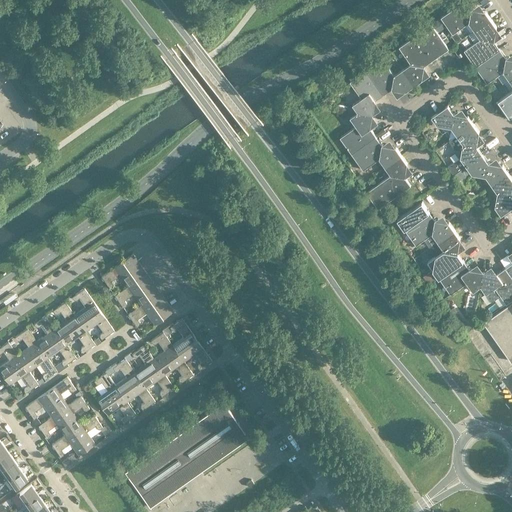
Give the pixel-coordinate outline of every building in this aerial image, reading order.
[(465,0),(464,0),(441,17),(453,33),(469,22),(475,30),(491,19),(485,10),(471,8),(465,0)] [(434,22),(440,30),(445,27),(439,19),(434,22)] [(480,38),(464,50),(476,66),(500,49),(494,41),(497,27),(491,19),(475,30),(480,38)] [(432,24),(399,47),(410,63),(402,69),(413,85),(422,79),(424,66),(449,48),(432,24)] [(500,49),(476,66),(487,83),(503,71),(509,79),(511,77),(511,58),(506,57),(500,49)] [(382,58),(366,70),(383,94),(391,88),(405,91),(413,85),(402,69),(394,74),(382,58)] [(366,70),(350,81),(361,97),(352,104),(358,111),(373,114),(375,100),(383,94),(366,70)] [(511,83),(511,89),(499,99),(510,116),(511,114),(511,77),(509,79),(511,83)] [(448,104),(432,116),(438,124),(451,127),(457,135),(474,123),(468,115),(454,113),(448,104)] [(357,125),(340,137),(352,153),(376,136),(370,128),(373,114),(358,111),(350,116),(357,125)] [(420,126),(423,131),(433,124),(430,119),(420,126)] [(461,157),(447,166),(453,174),(466,165),(483,154),(477,146),(479,132),(474,123),(457,135),(449,141),(455,149),(462,150),(461,157)] [(376,136),(352,153),(363,169),(380,158),(385,166),(402,155),(396,146),(382,144),(376,136)] [(483,154),(466,165),(472,173),(486,176),(492,184),(508,172),(502,164),(488,162),(483,154)] [(391,174),(367,191),(378,208),(411,185),(405,177),(407,163),(402,155),(385,166),(391,174)] [(511,177),(508,172),(492,184),(498,192),(495,206),(501,215),(511,206),(511,195),(511,191),(511,177)] [(422,201),(398,218),(416,245),(424,239),(430,247),(455,230),(449,222),(435,219),(422,201)] [(436,255),(428,261),(439,277),(464,260),(458,252),(460,238),(455,230),(430,247),(436,255)] [(136,258),(133,253),(122,261),(126,265),(136,258)] [(139,263),(136,258),(126,265),(129,270),(139,263)] [(464,260),(439,277),(451,294),(467,282),(473,291),(481,286),(483,271),(470,268),(464,260)] [(136,280),(132,275),(129,270),(126,265),(122,261),(101,276),(110,288),(113,286),(113,284),(111,280),(120,274),(127,285),(128,286),(136,280)] [(143,268),(139,263),(129,270),(132,275),(143,268)] [(483,271),(481,286),(486,293),(495,287),(507,303),(511,299),(511,276),(506,267),(497,273),(483,271)] [(146,272),(143,268),(132,275),(136,280),(146,272)] [(149,277),(146,272),(136,280),(139,285),(149,277)] [(153,282),(149,277),(139,285),(142,289),(153,282)] [(142,289),(139,285),(136,280),(128,286),(127,285),(114,294),(123,307),(126,305),(127,303),(124,299),(133,293),(141,304),(149,299),(146,294),(142,289)] [(156,287),(153,282),(142,289),(146,294),(156,287)] [(85,306),(74,314),(80,322),(99,309),(84,287),(72,296),(74,299),(76,300),(79,297),(85,306)] [(160,292),(156,287),(146,294),(149,299),(160,292)] [(163,296),(160,292),(149,299),(152,304),(163,296)] [(166,301),(163,296),(152,304),(156,308),(166,301)] [(159,313),(156,308),(152,304),(149,299),(141,304),(128,313),(137,326),(140,324),(140,322),(138,318),(146,312),(155,324),(163,318),(159,313)] [(67,319),(55,327),(61,335),(80,322),(74,314),(65,301),(53,310),(55,312),(57,313),(60,311),(67,319)] [(170,306),(166,301),(156,308),(159,313),(170,306)] [(511,361),(511,360),(511,301),(484,322),(511,361)] [(173,310),(170,306),(159,313),(163,318),(173,310)] [(114,330),(99,309),(80,322),(86,330),(97,322),(103,331),(100,333),(99,335),(101,338),(114,330)] [(48,333),(36,341),(42,349),(61,335),(55,327),(46,314),(34,323),(36,326),(38,326),(41,324),(48,333)] [(173,322),(162,329),(163,331),(166,335),(171,332),(172,329),(174,330),(177,328),(183,336),(172,344),(178,352),(197,339),(182,318),(174,323),(173,322)] [(462,319),(457,323),(464,331),(472,325),(469,322),(465,323),(462,319)] [(86,330),(80,322),(61,335),(67,343),(78,335),(84,344),(81,347),(80,349),(82,352),(95,343),(93,340),(86,330)] [(29,346),(17,354),(23,362),(42,349),(36,341),(27,328),(15,336),(17,339),(19,340),(22,337),(29,346)] [(164,350),(153,358),(159,366),(178,352),(172,344),(166,335),(163,331),(151,340),(153,343),(155,343),(158,341),(164,350)] [(67,343),(61,335),(42,349),(48,357),(59,349),(65,358),(62,360),(61,362),(64,365),(76,356),(67,343)] [(212,360),(197,339),(178,352),(183,360),(184,360),(195,352),(201,361),(198,364),(197,366),(199,369),(212,360)] [(0,366),(0,370),(4,376),(23,362),(17,354),(8,341),(0,346),(0,352),(0,353),(3,351),(10,359),(0,366)] [(145,363),(134,371),(140,379),(159,366),(153,358),(144,344),(132,353),(134,356),(136,357),(139,354),(145,363)] [(48,357),(42,349),(23,362),(29,370),(40,362),(46,371),(43,373),(42,376),(45,378),(57,370),(48,357)] [(130,352),(124,356),(128,361),(133,357),(130,352)] [(183,360),(178,352),(159,366),(164,374),(165,374),(176,366),(182,375),(179,377),(178,379),(180,382),(193,373),(184,360),(183,360)] [(115,362),(105,369),(109,374),(115,370),(117,370),(120,368),(127,376),(115,384),(121,392),(140,379),(134,371),(125,358),(116,364),(115,362)] [(29,370),(23,362),(4,376),(9,384),(21,376),(27,384),(24,387),(24,389),(26,392),(38,383),(36,381),(29,370)] [(164,374),(159,366),(140,379),(145,387),(146,387),(157,379),(163,388),(160,390),(159,392),(161,395),(174,387),(165,374),(164,374)] [(108,390),(96,398),(102,406),(121,392),(115,384),(106,371),(94,380),(96,383),(98,383),(101,381),(108,390)] [(67,376),(46,391),(60,410),(68,404),(67,404),(60,393),(68,387),(71,390),(73,391),(76,388),(67,376)] [(145,387),(140,379),(121,392),(127,401),(127,400),(138,393),(144,401),(141,404),(140,406),(142,409),(155,400),(146,387),(145,387)] [(60,410),(46,391),(25,406),(34,418),(37,416),(37,414),(35,411),(43,404),(51,416),(60,410)] [(127,401),(121,392),(102,406),(107,414),(119,406),(125,415),(122,417),(121,419),(124,422),(136,413),(127,400),(127,401)] [(80,395),(67,404),(68,404),(60,410),(73,429),(81,423),(73,412),(82,406),(84,409),(86,410),(89,407),(80,395)] [(149,507),(162,498),(248,437),(223,402),(124,471),(149,507)] [(73,429),(60,410),(51,416),(38,425),(47,437),(50,435),(50,433),(48,430),(57,423),(65,435),(73,429)] [(94,414),(81,423),(73,429),(86,448),(94,443),(86,431),(95,425),(97,428),(100,428),(103,426),(94,414)] [(86,448),(73,429),(65,435),(52,444),(60,456),(63,454),(64,452),(61,449),(70,442),(78,454),(86,448)] [(331,459),(323,449),(317,453),(325,463),(331,459)] [(9,454),(7,450),(0,455),(0,469),(14,459),(10,453),(9,454)] [(72,453),(61,461),(65,466),(76,458),(72,453)] [(18,465),(14,459),(0,469),(0,479),(1,482),(6,478),(20,469),(17,465),(18,465)] [(22,473),(20,469),(6,478),(13,488),(27,478),(23,472),(22,473)] [(16,493),(19,496),(15,499),(19,505),(23,502),(37,493),(34,489),(35,489),(31,483),(16,493)] [(39,497),(37,493),(23,502),(30,511),(44,502),(40,496),(39,497)] [(48,507),(44,502),(30,511),(29,511),(49,511),(50,511),(47,508),(48,507)]
